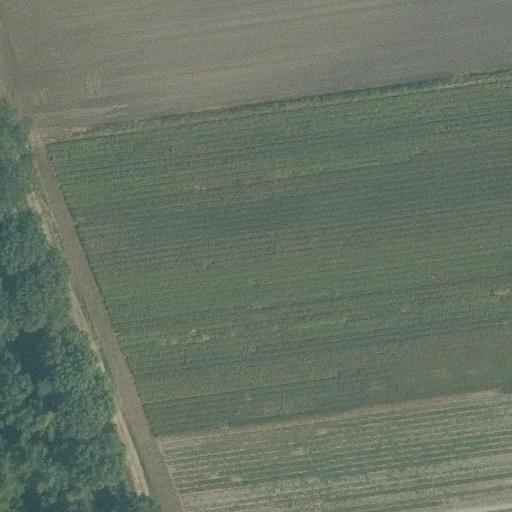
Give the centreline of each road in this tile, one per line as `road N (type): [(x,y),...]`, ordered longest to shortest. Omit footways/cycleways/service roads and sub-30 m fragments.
road 1 (track): [(0,88),(77,300)]
road 2 (track): [(77,300),(155,511)]
